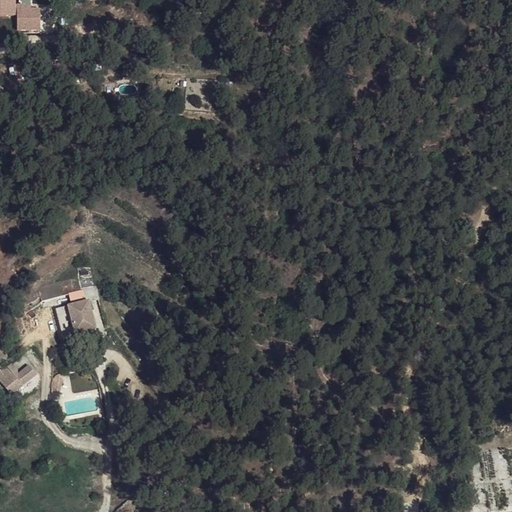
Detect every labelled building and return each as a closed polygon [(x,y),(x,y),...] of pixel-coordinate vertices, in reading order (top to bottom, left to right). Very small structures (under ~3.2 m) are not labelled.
[(0,0),(0,8),(10,8),(10,4),(10,0),(0,0)] [(70,62),(57,65),(59,75),(72,72),(70,62)] [(79,277),(38,287),(42,302),(83,291),(82,289),(79,277)] [(83,291),(86,302),(89,301),(89,302),(99,299),(96,286),(82,289),(83,291)] [(86,302),(68,306),(55,309),(62,338),(75,334),(96,329),(89,302),(89,301),(86,302)] [(4,385),(11,395),(18,391),(29,382),(37,376),(33,369),(19,380),(16,376),(4,385)]
